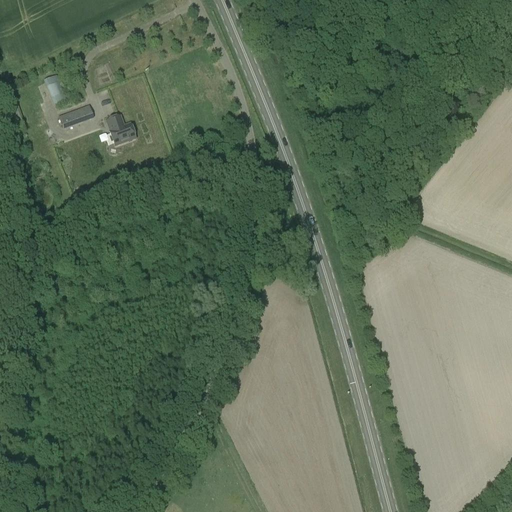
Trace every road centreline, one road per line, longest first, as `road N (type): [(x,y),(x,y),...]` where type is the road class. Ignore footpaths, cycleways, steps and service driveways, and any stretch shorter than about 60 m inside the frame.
road 1 (unclassified): [(130,511),(207,389),(244,286),(251,234),(246,117),(196,0)]
road 2 (primary): [(389,511),(300,200),(220,0)]
road 3 (track): [(0,288),(7,337),(0,452)]
